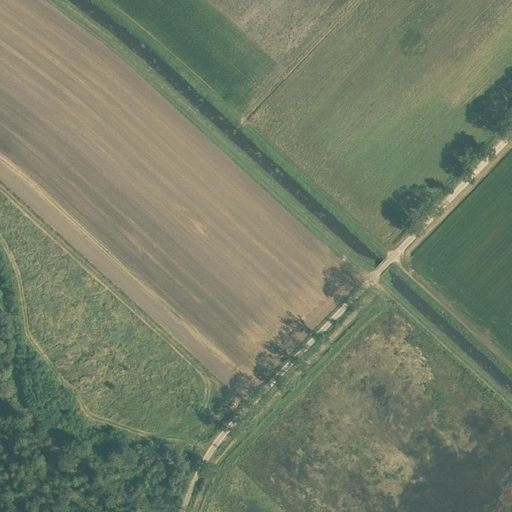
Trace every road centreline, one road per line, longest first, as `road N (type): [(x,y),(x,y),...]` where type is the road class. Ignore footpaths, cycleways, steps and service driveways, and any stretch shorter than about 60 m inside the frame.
road 1 (unclassified): [(182,511),(200,463),(229,425),(511,137)]
road 2 (track): [(61,0),(155,72),(376,275)]
road 3 (track): [(212,448),(197,442),(198,430),(228,397),(0,194)]
